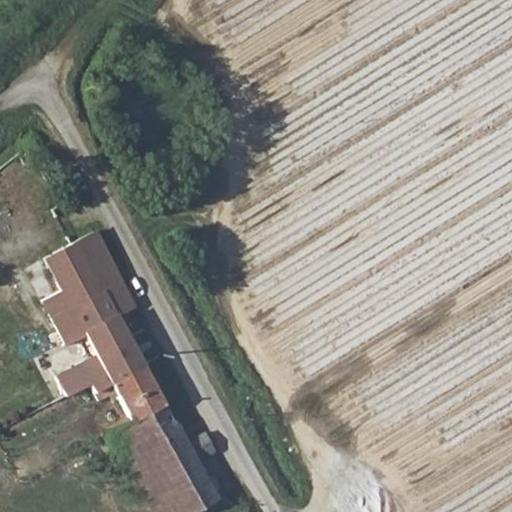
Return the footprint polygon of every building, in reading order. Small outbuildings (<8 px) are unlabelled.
[(142,198),(148,210),(159,204),(153,192),(142,198)] [(66,308),(48,318),(52,325),(67,352),(73,349),(85,343),(80,333),(130,307),(91,231),(71,241),(98,291),(66,308)] [(71,241),(27,264),(45,298),(57,292),(66,308),(98,291),(71,241)] [(48,318),(66,308),(57,292),(45,298),(39,301),(48,318)] [(73,349),(77,358),(79,363),(124,339),(144,328),(132,306),(130,307),(80,333),(85,343),(73,349)] [(76,370),(83,385),(87,382),(89,387),(136,362),(124,339),(79,363),(81,367),(76,370)] [(40,364),(36,355),(32,350),(14,360),(22,374),(40,364)] [(151,441),(172,430),(157,401),(136,362),(89,387),(95,401),(111,391),(127,421),(105,433),(120,460),(127,455),(151,441)] [(83,385),(76,370),(57,381),(66,394),(83,385)] [(175,431),(173,432),(172,430),(151,441),(127,455),(120,460),(148,511),(182,511),(211,497),(201,478),(192,461),(182,442),(175,431)] [(210,451),(201,432),(182,442),(192,461),(210,451)] [(219,492),(209,474),(201,478),(211,497),(219,492)]
